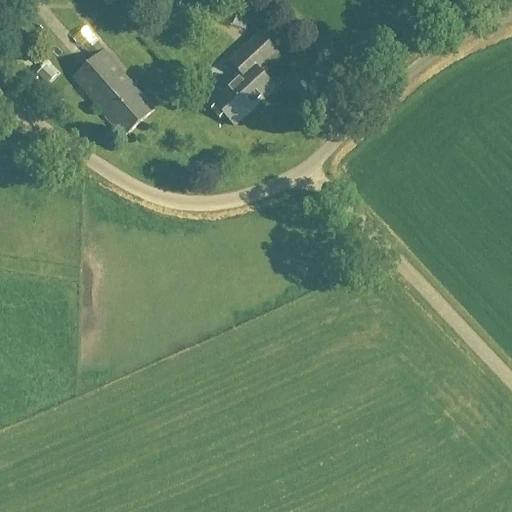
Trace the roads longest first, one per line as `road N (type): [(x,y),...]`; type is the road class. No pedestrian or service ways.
road 1 (unclassified): [(0,105),(159,203),(216,205),(268,191),(305,169)]
road 2 (unclassified): [(511,385),(305,169)]
road 3 (unclassified): [(305,169),(453,46),(511,19)]
